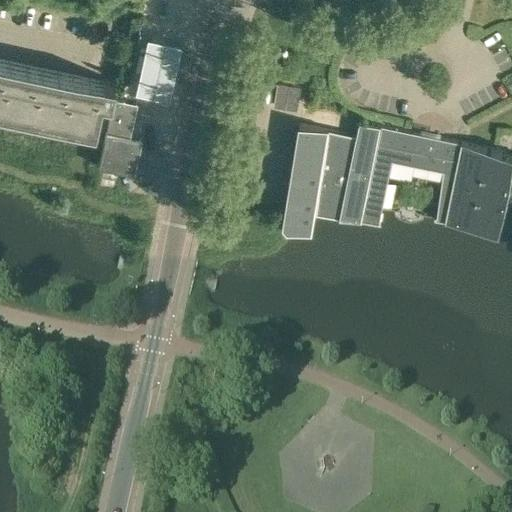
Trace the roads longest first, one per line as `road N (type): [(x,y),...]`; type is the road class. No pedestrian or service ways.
road 1 (residential): [(152,346),(226,0)]
road 2 (residential): [(116,511),(152,346)]
